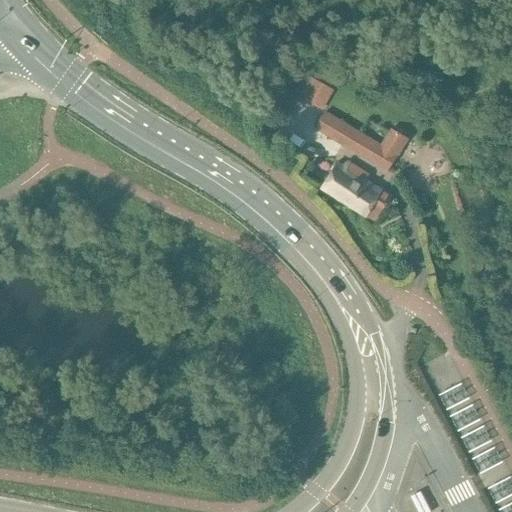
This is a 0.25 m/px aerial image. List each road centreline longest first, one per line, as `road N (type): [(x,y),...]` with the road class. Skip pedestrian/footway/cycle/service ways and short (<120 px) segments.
road 1 (secondary): [(310,261),(206,171),(126,124),(17,34)]
road 2 (secondary): [(349,511),(385,425),(382,365),(369,328),(310,261)]
road 3 (secondary): [(310,261),(352,370),(353,414),(332,471),(295,511)]
